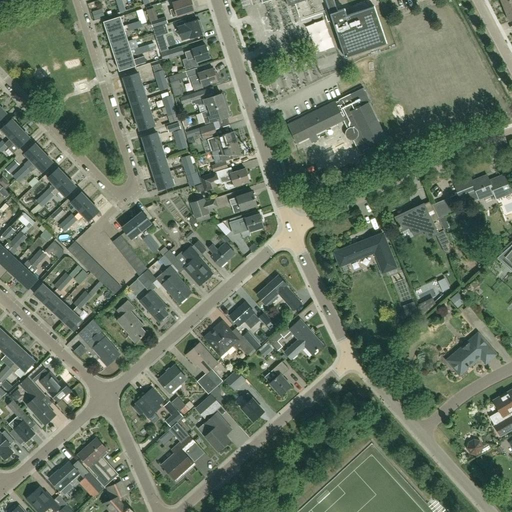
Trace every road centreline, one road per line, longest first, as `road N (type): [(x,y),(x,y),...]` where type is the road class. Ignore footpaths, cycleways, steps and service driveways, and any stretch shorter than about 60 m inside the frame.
road 1 (residential): [(0,72),(102,186),(127,191),(128,167),(77,0)]
road 2 (residential): [(106,395),(291,230)]
road 3 (residential): [(291,230),(217,0)]
road 4 (residential): [(291,230),(449,154),(511,133)]
road 5 (residential): [(179,511),(352,358)]
road 6 (residential): [(106,395),(0,296)]
road 7 (residential): [(352,358),(291,230)]
road 8 (residential): [(5,486),(106,395)]
road 9 (residential): [(158,511),(106,395)]
